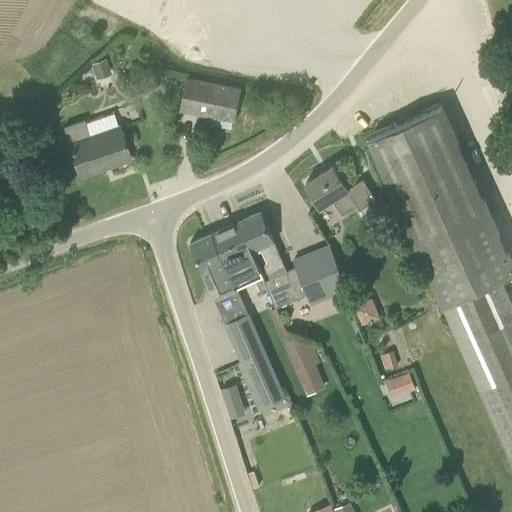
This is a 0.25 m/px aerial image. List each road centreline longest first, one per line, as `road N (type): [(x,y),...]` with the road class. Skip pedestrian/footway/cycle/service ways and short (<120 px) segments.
road 1 (unclassified): [(163,215),(239,183),(359,95),(431,0)]
road 2 (unclassified): [(253,511),(163,215)]
road 3 (unclassified): [(163,215),(0,263)]
